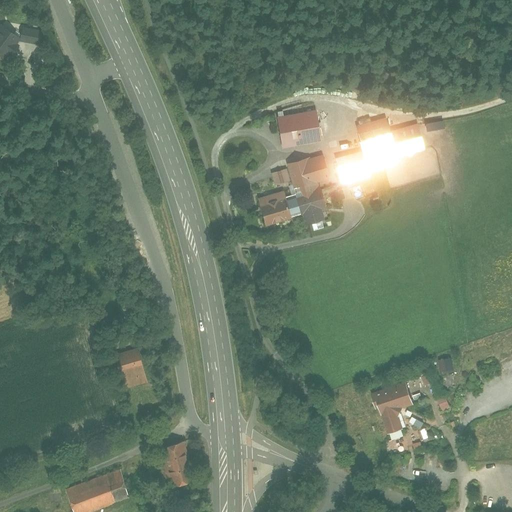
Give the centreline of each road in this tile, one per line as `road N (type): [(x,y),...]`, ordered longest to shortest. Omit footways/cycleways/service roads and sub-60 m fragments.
road 1 (primary): [(103,0),(176,168),(204,256),(227,444)]
road 2 (residential): [(94,96),(164,283),(192,422)]
road 3 (residential): [(192,422),(0,504)]
road 4 (track): [(511,100),(457,117),(413,118),(324,98)]
